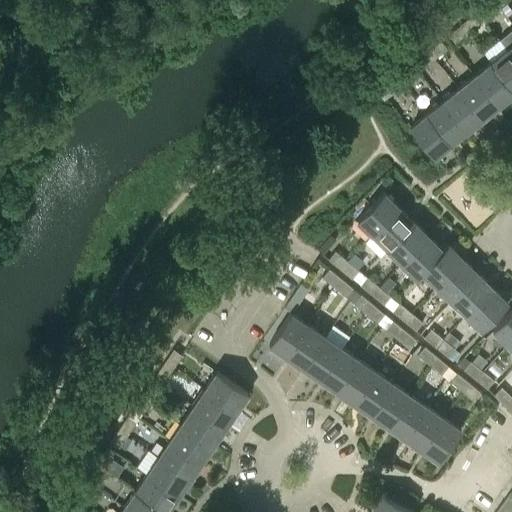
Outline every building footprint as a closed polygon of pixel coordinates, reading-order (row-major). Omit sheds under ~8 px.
[(493,0),(489,0),(480,8),(487,16),(499,7),(493,0)] [(460,24),(467,32),(479,23),(472,14),(460,24)] [(460,24),(448,33),(455,42),(467,32),(460,24)] [(440,40),(428,49),(435,58),(447,48),(440,40)] [(490,61),(511,88),(511,55),(506,48),(490,61)] [(423,68),(435,58),(428,49),(416,59),(423,68)] [(474,74),(498,104),(511,92),(511,88),(490,61),(474,74)] [(396,75),(403,83),(415,74),(408,65),(396,75)] [(482,116),(498,104),(474,74),(458,87),(482,116)] [(403,83),(396,75),(384,85),(391,93),(403,83)] [(482,116),(458,87),(442,99),(466,129),(482,116)] [(426,112),(450,142),(466,129),(442,99),(426,112)] [(410,126),(434,155),(450,142),(426,112),(410,126)] [(357,218),(372,233),(399,206),(383,191),(357,218)] [(413,220),(399,206),(372,233),(387,248),(413,220)] [(387,248),(402,262),(428,235),(413,220),(387,248)] [(443,249),(442,249),(428,235),(402,262),(417,277),(422,272),(422,271),(443,249)] [(448,243),(442,249),(443,249),(422,271),(422,272),(436,285),(463,258),(448,243)] [(328,259),(339,268),(346,259),(335,250),(328,259)] [(478,272),(463,258),(436,285),(451,300),(478,272)] [(351,263),(346,259),(339,268),(352,278),(359,269),(351,263)] [(340,278),(329,268),(322,276),(334,286),(340,278)] [(466,314),(492,286),(478,272),(451,300),(466,314)] [(360,284),(371,294),(378,285),(367,276),(360,284)] [(352,287),(340,278),(334,286),(346,296),(352,287)] [(390,295),(378,285),(371,294),(383,304),(390,295)] [(508,301),(492,286),(466,314),(481,329),(508,301)] [(372,303),(360,294),(354,302),(365,312),(372,303)] [(284,306),(291,311),(292,312),(301,300),(292,295),(284,306)] [(392,310),(404,320),(411,312),(399,302),(392,310)] [(384,313),(372,303),(365,312),(377,321),(384,313)] [(511,307),(492,328),(507,343),(511,338),(511,307)] [(269,342),(286,354),(308,323),(292,312),(291,311),(269,342)] [(422,321),(411,312),(404,320),(415,330),(422,321)] [(404,329),(392,320),(385,328),(397,338),(404,329)] [(325,334),(308,323),(286,354),(303,366),(325,334)] [(423,336),(435,346),(442,337),(430,328),(423,336)] [(416,339),(404,329),(397,338),(409,347),(416,339)] [(303,366),(320,378),(342,346),(325,334),(303,366)] [(454,347),(442,337),(435,346),(448,356),(454,347)] [(359,357),(342,346),(320,378),(337,389),(359,357)] [(436,355),(424,346),(417,354),(429,364),(436,355)] [(173,348),(164,361),(173,367),(182,354),(173,348)] [(448,365),(436,355),(429,364),(441,374),(448,365)] [(337,389),(354,401),(376,369),(359,357),(337,389)] [(463,369),(475,378),(482,370),(470,360),(463,369)] [(164,361),(156,373),(165,379),(173,367),(164,361)] [(392,381),(376,369),(354,401),(370,412),(392,381)] [(204,388),(236,409),(248,391),(216,370),(204,388)] [(494,379),(482,370),(475,378),(487,388),(494,379)] [(449,380),(461,390),(468,381),(456,372),(449,380)] [(370,412),(387,424),(409,392),(392,381),(370,412)] [(479,391),(468,381),(461,390),(473,399),(479,391)] [(150,382),(141,394),(150,400),(159,388),(150,382)] [(493,394),(505,404),(511,397),(501,386),(493,394)] [(224,426),(236,409),(204,388),(193,404),(224,426)] [(426,404),(409,392),(387,424),(404,436),(426,404)] [(141,394),(133,407),(142,413),(150,400),(141,394)] [(213,443),(224,426),(193,404),(181,421),(213,443)] [(404,436),(421,447),(443,415),(426,404),(404,436)] [(127,415),(118,428),(127,434),(136,422),(127,415)] [(460,428),(443,415),(421,447),(438,459),(460,428)] [(201,460),(213,443),(181,421),(170,438),(201,460)] [(118,428),(110,441),(118,447),(127,434),(118,428)] [(190,476),(201,460),(170,438),(158,455),(190,476)] [(95,462),(104,468),(113,456),(104,449),(95,462)] [(178,493),(190,476),(158,455),(147,472),(178,493)] [(95,462),(86,475),(95,481),(104,468),(95,462)] [(167,510),(178,493),(147,472),(135,489),(167,510)] [(72,496),(81,502),(90,489),(81,483),(72,496)] [(133,511),(165,511),(167,510),(135,489),(124,506),(133,511)] [(379,492),(369,510),(372,511),(411,511),(413,509),(379,492)] [(511,498),(507,495),(498,507),(505,511),(508,511),(511,507),(511,498)] [(68,511),(73,511),(81,502),(72,496),(63,509),(68,511)]
